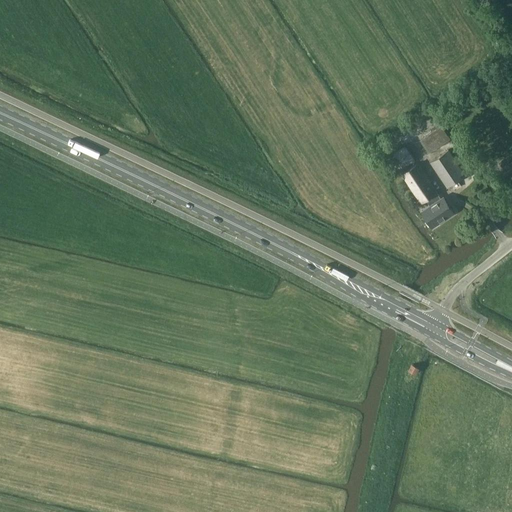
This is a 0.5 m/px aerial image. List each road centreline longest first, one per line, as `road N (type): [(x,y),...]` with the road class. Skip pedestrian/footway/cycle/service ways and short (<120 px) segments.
road 1 (primary): [(434,328),(0,114)]
road 2 (track): [(372,511),(401,408),(402,375),(427,324)]
